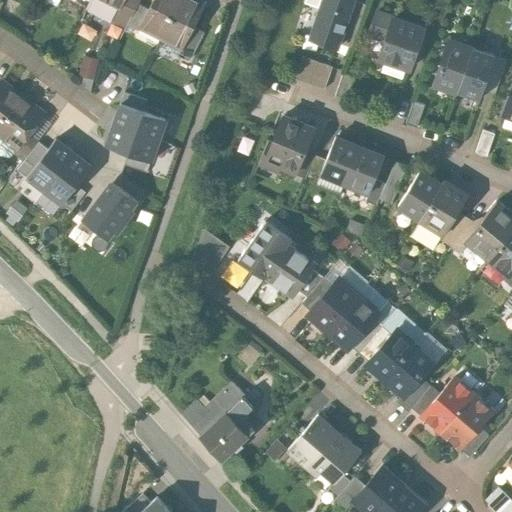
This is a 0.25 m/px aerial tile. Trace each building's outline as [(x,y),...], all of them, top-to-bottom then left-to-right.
[(102,0),(118,8),(122,0),(102,0)] [(126,27),(128,22),(139,1),(139,0),(122,0),(118,8),(112,21),(126,27)] [(143,24),(163,34),(179,0),(154,0),(151,7),(143,24)] [(205,0),(179,0),(163,34),(183,44),(193,24),(205,0)] [(300,41),(329,52),(330,51),(334,40),(348,0),(347,0),(302,0),(302,2),(313,6),(300,41)] [(348,0),(334,40),(349,45),(363,6),(348,0)] [(151,7),(139,1),(128,22),(140,28),(143,24),(151,7)] [(373,55),(407,66),(422,25),(375,8),(366,33),(380,37),(373,55)] [(205,29),(193,24),(183,44),(180,50),(192,56),(205,29)] [(455,90),(470,46),(445,37),(430,81),(455,90)] [(498,55),(470,46),(455,90),(484,99),(498,55)] [(332,68),(302,56),(294,79),(324,90),(332,68)] [(97,64),(83,61),(79,75),(94,78),(97,64)] [(353,75),(343,72),(336,93),(346,96),(353,75)] [(511,77),(501,111),(511,114),(511,77)] [(0,127),(24,97),(4,81),(0,85),(0,127)] [(196,90),(192,82),(184,86),(188,94),(196,90)] [(124,92),(120,103),(143,111),(147,100),(124,92)] [(45,113),(24,97),(0,127),(0,135),(17,148),(30,132),(45,113)] [(424,103),(414,99),(405,120),(415,125),(424,103)] [(114,125),(158,140),(166,119),(143,111),(120,103),(116,115),(118,115),(114,125)] [(277,163),(294,171),(305,147),(315,124),(280,109),(258,160),(275,168),(277,163)] [(158,140),(114,125),(111,134),(110,134),(105,145),(128,153),(151,161),(158,140)] [(476,151),(488,154),(494,133),(483,129),(476,151)] [(38,138),(30,132),(17,148),(15,151),(23,158),(38,138)] [(318,176),(342,185),(359,144),(335,134),(326,156),(318,176)] [(27,177),(44,190),(73,152),(56,139),(48,149),(27,177)] [(27,177),(48,149),(39,141),(17,170),(26,177),(27,177)] [(374,176),(383,154),(359,144),(342,185),(366,195),(374,176)] [(305,147),(294,171),(304,175),(315,151),(305,147)] [(318,176),(326,156),(315,151),(304,175),(315,180),(318,176)] [(73,152),(44,190),(62,204),(76,185),(91,166),(73,152)] [(151,161),(128,153),(124,165),(147,172),(151,161)] [(417,216),(441,186),(418,169),(388,208),(411,225),(417,216)] [(384,180),(374,176),(366,195),(365,199),(374,203),(384,180)] [(225,178),(217,178),(217,190),(226,190),(225,178)] [(459,210),(469,197),(445,179),(441,186),(417,216),(442,234),(459,210)] [(136,201),(111,181),(82,220),(108,239),(114,230),(117,233),(133,211),(130,209),(136,201)] [(76,185),(62,204),(71,211),(86,192),(76,185)] [(485,257),(511,226),(511,214),(494,200),(476,221),(462,236),(468,242),(485,257)] [(462,236),(476,221),(459,210),(442,234),(439,238),(448,244),(459,252),(468,242),(462,236)] [(232,255),(262,277),(287,242),(291,237),(262,215),(232,255)] [(202,225),(190,259),(208,272),(228,244),(202,225)] [(511,226),(485,257),(507,276),(511,269),(511,226)] [(363,248),(354,240),(347,249),(356,256),(363,248)] [(262,277),(288,295),(294,287),(309,266),(313,261),(287,242),(262,277)] [(413,261),(403,254),(396,263),(407,270),(413,261)] [(309,266),(294,287),(305,294),(314,283),(322,274),(309,266)] [(511,269),(507,276),(503,280),(511,287),(511,269)] [(356,289),(337,272),(322,289),(306,307),(303,311),(323,328),(356,289)] [(395,286),(399,295),(407,291),(403,282),(395,286)] [(314,283),(305,294),(299,301),(306,307),(322,289),(314,283)] [(379,308),(356,289),(323,328),(345,348),(349,343),(372,316),(379,308)] [(466,316),(464,306),(451,309),(454,319),(466,316)] [(372,316),(349,343),(357,350),(379,322),(372,316)] [(379,322),(357,350),(365,356),(388,330),(379,322)] [(414,340),(395,323),(388,330),(365,356),(361,361),(381,378),(414,340)] [(435,359),(414,340),(381,378),(402,396),(420,375),(435,359)] [(505,344),(495,345),(495,354),(506,353),(505,344)] [(473,391),(452,372),(436,390),(417,412),(439,430),(473,391)] [(420,375),(402,396),(397,401),(407,409),(410,405),(429,383),(420,375)] [(199,435),(242,396),(243,396),(245,395),(233,382),(205,408),(197,400),(182,414),(181,415),(199,435)] [(410,405),(417,412),(436,390),(429,383),(410,405)] [(493,409),(473,391),(439,430),(460,448),(479,425),(493,409)] [(243,396),(242,396),(199,435),(221,459),(232,448),(236,452),(242,447),(239,443),(254,429),(241,416),(252,406),(243,396)] [(282,446),(303,464),(335,428),(315,409),(285,443),(282,446)] [(488,433),(479,425),(460,448),(469,455),(488,433)] [(318,467),(332,479),(359,449),(335,428),(303,464),(313,473),(318,467)] [(282,446),(285,443),(277,436),(263,451),(271,459),(282,446)] [(352,500),(365,511),(377,511),(403,482),(383,464),(365,485),(352,500)] [(352,500),(365,485),(354,475),(331,501),(342,511),(352,500)] [(377,511),(415,511),(425,501),(403,482),(377,511)] [(115,506),(120,511),(128,511),(147,496),(139,486),(115,506)] [(170,511),(173,510),(155,489),(147,496),(128,511),(170,511)] [(486,504),(494,511),(496,511),(509,500),(500,491),(486,504)] [(511,511),(511,503),(509,500),(496,511),(511,511)]
